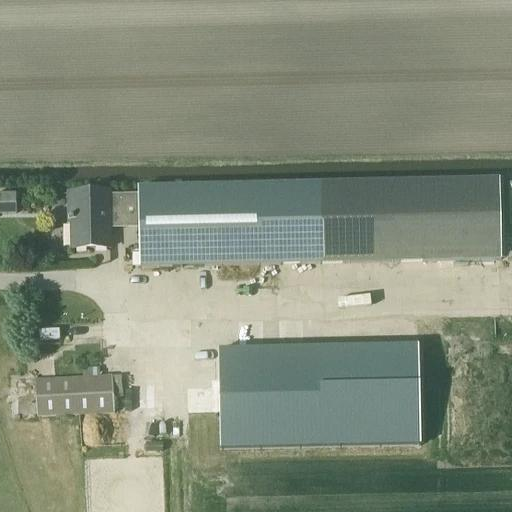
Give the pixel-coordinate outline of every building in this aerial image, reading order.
[(501,181),(319,184),(139,188),(139,195),(109,195),(109,193),(70,194),(71,248),(110,248),(109,229),(140,228),(140,269),(321,264),(502,260),(501,181)] [(0,211),(14,211),(14,193),(0,192),(0,211)] [(58,330),(39,331),(39,341),(59,340),(58,330)] [(389,345),(189,350),(192,450),(391,445),(389,345)] [(114,413),(112,376),(99,377),(99,368),(87,368),(87,378),(34,381),(37,418),(114,413)] [(146,444),(146,454),(163,454),(163,444),(146,444)]
